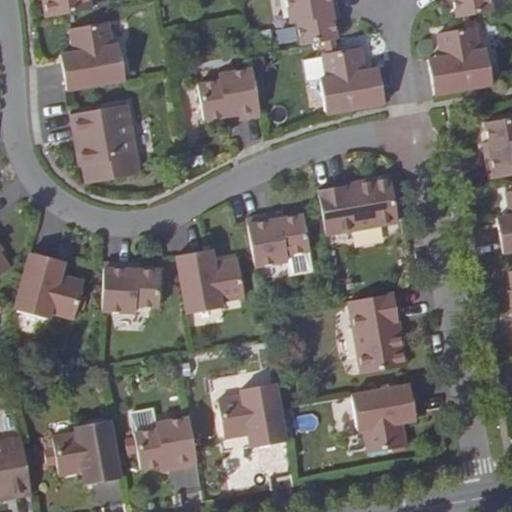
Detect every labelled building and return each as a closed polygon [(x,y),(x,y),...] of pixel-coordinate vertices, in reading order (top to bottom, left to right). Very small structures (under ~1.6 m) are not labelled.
[(37,0),(40,16),(84,9),(82,0),(37,0)] [(292,45),(317,41),(329,39),(326,20),(324,11),(329,10),(327,0),(278,0),(282,23),(288,22),(292,45)] [(443,0),(447,18),(459,15),(483,11),(481,0),(443,0)] [(459,15),(447,18),(448,31),(462,29),(459,15)] [(54,63),(58,90),(111,81),(106,47),(99,47),(95,24),(57,30),(62,53),(64,61),(54,63)] [(420,68),(425,95),(477,86),(472,51),(466,53),(462,29),(448,31),(424,36),(428,59),(429,66),(420,68)] [(317,41),(319,54),(332,52),(329,39),(317,41)] [(324,114),(350,109),(377,104),(371,77),(362,79),(360,71),(356,47),(332,52),(319,54),(323,77),(317,79),(324,114)] [(52,55),(54,63),(64,61),(62,53),(52,55)] [(418,61),(420,68),(429,66),(428,59),(418,61)] [(362,79),(371,77),(370,69),(360,71),(362,79)] [(225,124),(253,119),(244,71),(211,77),(212,83),(189,87),(196,124),(216,120),(224,119),(225,124)] [(114,105),(62,114),(66,138),(71,137),(74,146),(68,147),(71,166),(75,166),(79,183),(127,175),(114,105)] [(475,151),(480,179),(511,173),(511,117),(511,116),(476,122),(479,142),(481,150),(475,151)] [(339,185),(310,190),(318,235),(391,221),(382,177),(349,183),(349,187),(340,189),(339,185)] [(489,226),(494,253),(511,250),(511,190),(493,194),(498,216),(499,224),(489,226)] [(284,260),(286,266),(314,260),(305,212),(272,218),(273,225),(250,229),(257,265),(276,261),(284,260)] [(488,219),(489,226),(499,224),(498,216),(488,219)] [(203,249),(195,250),(197,260),(205,258),(203,249)] [(22,250),(8,302),(42,312),(44,305),(67,311),(77,276),(54,269),(46,267),(48,258),(22,250)] [(195,250),(168,255),(168,257),(178,309),(213,302),(212,296),(235,292),(228,254),(205,258),(197,260),(195,250)] [(46,267),(54,269),(57,260),(48,258),(46,267)] [(96,262),(94,310),(127,311),(127,306),(151,307),(152,269),(133,269),(124,269),(124,262),(96,262)] [(511,318),(506,319),(510,344),(511,343),(511,270),(501,273),(505,290),(501,291),(505,311),(509,310),(511,318)] [(390,322),(385,293),(341,301),(354,374),(399,367),(392,332),(389,333),(387,323),(390,322)] [(408,414),(402,384),(349,393),(356,429),(362,429),(366,452),(404,446),(400,423),(398,415),(408,414)] [(253,455),(279,450),(272,408),(269,396),(235,402),(237,409),(213,413),(220,450),(243,446),(251,445),(253,455)] [(409,421),(408,414),(398,415),(400,423),(409,421)] [(163,471),(189,466),(181,418),(149,423),(150,430),(127,434),(134,470),(153,467),(162,466),(163,471)] [(86,485),(112,480),(103,426),(69,432),(70,438),(47,443),(54,480),(77,476),(84,475),(86,485)] [(1,499),(24,495),(14,443),(0,445),(0,493),(0,494),(1,499)] [(245,457),(253,455),(251,445),(243,446),(245,457)] [(79,486),(86,485),(84,475),(77,476),(79,486)]
